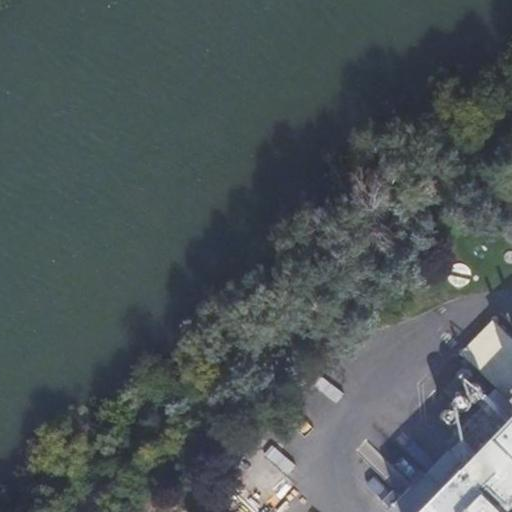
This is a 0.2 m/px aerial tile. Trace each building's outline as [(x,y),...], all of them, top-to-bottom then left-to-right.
[(511,511),(511,339),(493,321),(461,354),(501,392),(460,435),(472,446),(459,459),(469,469),(427,511),(419,511),(418,510),(416,511),(511,511)] [(472,379),(472,377),(472,376),(472,374),(470,372),(468,370),(465,370),(462,371),(461,372),(460,374),(459,377),(460,379),(461,382),(464,383),(467,383),(469,382),(471,381),(472,379)] [(486,394),(486,391),(486,390),(485,387),(483,384),(481,383),(477,383),(474,384),(472,385),(471,388),(470,391),(472,395),(473,397),(476,398),(480,399),(482,398),(484,396),(486,394)] [(474,406),(474,404),(473,400),(472,398),(468,396),(465,396),(462,397),(460,399),(458,402),(458,404),(459,407),(461,410),(464,412),(467,412),(470,411),(472,409),(474,406)] [(461,419),(462,417),(462,416),(461,412),(458,410),(456,409),(453,409),(450,409),(448,411),(446,414),(446,417),(446,420),(449,423),(451,424),(454,424),(458,423),(460,421),(461,419)]
